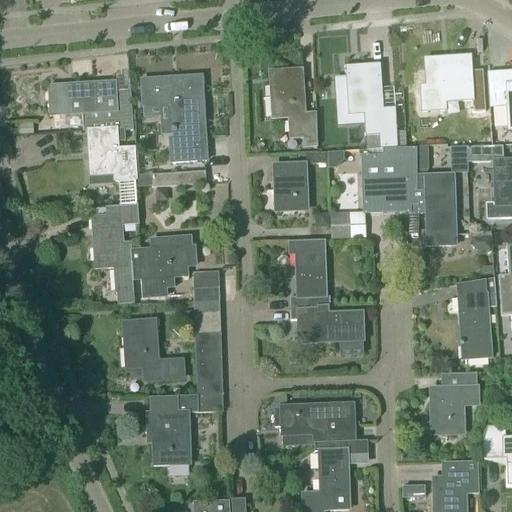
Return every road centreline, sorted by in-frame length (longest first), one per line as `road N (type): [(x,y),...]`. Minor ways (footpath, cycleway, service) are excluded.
road 1 (residential): [(230,17),(248,387)]
road 2 (residential): [(102,511),(59,410),(0,207)]
road 3 (residential): [(0,44),(230,17)]
road 4 (residential): [(230,17),(421,0)]
road 5 (residential): [(248,387),(383,383)]
road 6 (residential): [(383,383),(387,511)]
